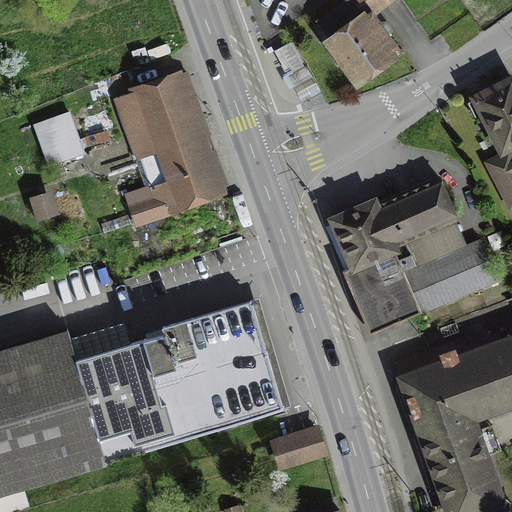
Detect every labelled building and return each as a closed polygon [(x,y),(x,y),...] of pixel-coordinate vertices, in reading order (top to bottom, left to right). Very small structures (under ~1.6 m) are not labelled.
[(350,0),(318,23),(357,79),(397,51),(371,15),(392,0),(350,0)] [(291,42),(274,51),(287,74),(304,65),(291,42)] [(187,75),(120,99),(154,195),(129,204),(137,224),(167,213),(164,205),(226,184),(187,75)] [(511,84),(511,82),(478,98),(503,147),(511,142),(511,84)] [(511,154),(492,163),(507,197),(511,194),(511,154)] [(455,218),(438,177),(334,221),(379,328),(494,280),(479,243),(417,269),(404,239),(455,218)] [(252,307),(79,359),(109,460),(282,407),(252,307)] [(79,359),(70,329),(0,350),(0,491),(109,460),(79,359)] [(511,343),(403,381),(447,511),(511,511),(511,510),(482,424),(511,413),(511,343)] [(316,428),(274,441),(282,467),(325,454),(316,428)]
